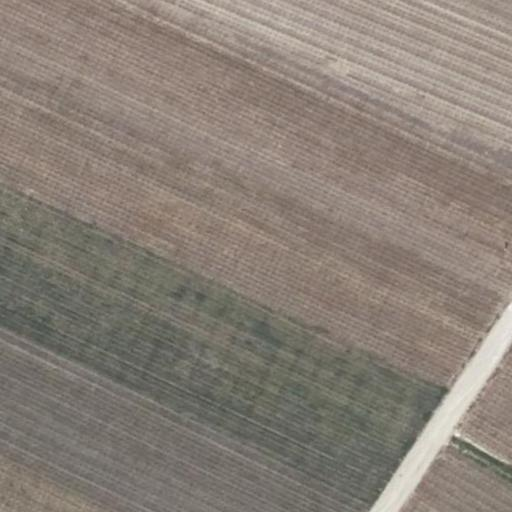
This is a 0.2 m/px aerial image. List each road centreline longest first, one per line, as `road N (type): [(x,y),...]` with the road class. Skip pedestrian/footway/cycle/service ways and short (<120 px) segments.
road 1 (track): [(511,468),(444,429),(382,511)]
road 2 (track): [(511,328),(444,429)]
